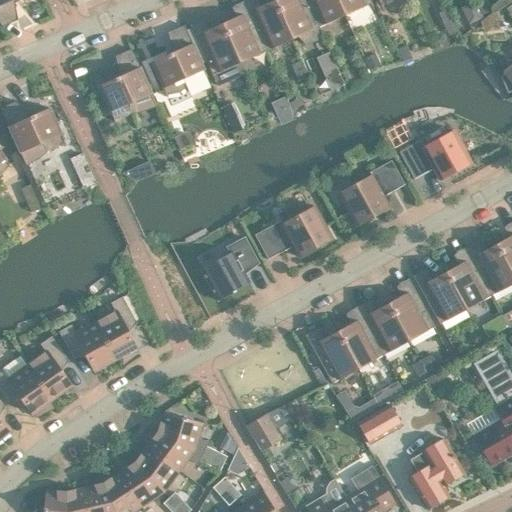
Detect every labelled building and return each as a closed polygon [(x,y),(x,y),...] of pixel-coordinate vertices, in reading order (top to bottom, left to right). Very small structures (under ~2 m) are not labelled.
[(0,0),(0,25),(0,27),(16,19),(13,1),(13,0),(0,0)] [(256,0),(248,0),(243,2),(265,51),(291,39),(273,0),(271,0),(259,6),(256,0)] [(273,0),(291,39),(297,36),(304,45),(318,40),(317,27),(304,0),(273,0)] [(336,0),(304,0),(317,27),(343,16),(336,0)] [(336,0),(343,16),(370,4),(375,14),(371,3),(369,0),(336,0)] [(235,17),(221,23),(238,63),(265,51),(243,2),(231,8),(235,17)] [(450,16),(447,9),(438,13),(441,20),(450,16)] [(212,74),(238,63),(221,23),(206,30),(202,21),(191,26),(189,23),(188,23),(216,86),(217,85),(212,74)] [(166,55),(150,62),(166,97),(167,97),(166,95),(179,92),(184,88),(182,79),(202,70),(206,78),(207,77),(183,25),(167,32),(170,50),(166,55)] [(406,45),(397,48),(403,61),(411,58),(406,45)] [(359,57),(355,47),(349,50),(347,55),(350,61),(359,57)] [(98,86),(113,119),(114,121),(115,121),(113,118),(126,116),(131,112),(139,111),(155,106),(158,114),(160,114),(130,49),(114,56),(118,74),(113,79),(98,86)] [(511,50),(511,51),(511,64),(503,72),(504,73),(499,76),(506,93),(511,90),(511,50)] [(379,64),(373,53),(363,58),(369,69),(379,64)] [(290,109),(285,98),(275,103),(280,114),(290,109)] [(49,108),(33,115),(27,115),(15,101),(0,107),(0,110),(28,172),(30,172),(26,164),(41,155),(46,150),(52,149),(63,141),(64,144),(65,143),(49,108)] [(240,117),(228,123),(232,133),(245,128),(240,117)] [(418,140),(398,151),(413,180),(433,169),(438,179),(470,162),(452,131),(422,147),(418,140)] [(191,146),(187,137),(176,141),(180,151),(191,146)] [(0,173),(8,165),(9,167),(10,167),(0,152),(0,173)] [(383,196),(404,185),(390,160),(368,172),(370,176),(337,194),(355,226),(389,207),(383,196)] [(280,220),(253,235),(267,259),(292,246),(297,256),(331,238),(314,206),(281,224),(280,220)] [(511,276),(511,223),(504,228),(508,237),(495,244),(511,276)] [(255,263),(256,263),(257,263),(243,237),(226,247),(229,252),(200,269),(217,300),(249,283),(242,270),(255,263)] [(476,243),(465,250),(490,296),(511,283),(511,276),(495,244),(481,252),(476,243)] [(490,296),(465,250),(453,256),(458,264),(444,272),(465,309),(490,296)] [(445,334),(439,323),(465,309),(444,272),(430,280),(426,271),(414,277),(413,274),(412,275),(444,334),(445,334)] [(439,337),(433,327),(406,277),(405,278),(407,281),(396,287),(401,296),(387,303),(407,341),(433,327),(438,337),(439,337)] [(114,311),(94,322),(114,359),(135,347),(129,334),(128,335),(124,328),(135,322),(121,296),(110,303),(114,311)] [(368,302),(357,309),(382,355),(407,341),(387,303),(373,311),(368,302)] [(350,323),(336,331),(357,369),(382,355),(357,309),(345,315),(350,323)] [(511,325),(511,309),(501,315),(509,327),(511,325)] [(94,370),(114,359),(94,322),(73,333),(69,325),(58,331),(72,357),(83,351),(86,357),(85,358),(94,370)] [(331,383),(357,369),(336,331),(322,339),(318,330),(307,336),(305,333),(304,333),(331,383)] [(45,351),(26,365),(50,399),(70,385),(62,373),(61,373),(57,367),(67,360),(50,336),(40,344),(45,351)] [(511,449),(511,379),(511,378),(495,351),(473,363),(497,405),(493,408),(500,420),(473,436),(490,465),(508,455),(507,453),(511,449)] [(428,355),(419,360),(424,370),(433,365),(428,355)] [(418,361),(411,365),(417,375),(424,372),(418,361)] [(34,416),(52,408),(48,401),(50,399),(26,365),(7,378),(2,371),(0,371),(0,390),(8,402),(18,395),(23,401),(22,402),(34,416)] [(425,379),(432,390),(447,381),(440,370),(425,379)] [(380,390),(375,393),(374,397),(376,401),(381,402),(385,400),(387,395),(384,391),(380,390)] [(0,437),(8,431),(0,419),(0,408),(3,406),(0,401),(0,437)] [(369,443),(400,425),(388,404),(357,422),(369,443)] [(352,405),(344,410),(351,420),(362,414),(358,407),(352,405)] [(160,421),(157,431),(194,449),(202,453),(205,446),(208,441),(197,438),(201,423),(189,419),(181,416),(181,417),(163,411),(162,413),(164,414),(162,420),(160,421)] [(260,449),(279,437),(265,414),(246,425),(260,449)] [(196,464),(198,460),(202,453),(194,449),(157,431),(151,439),(152,442),(148,447),(146,446),(178,470),(187,458),(196,464)] [(417,472),(407,478),(426,509),(448,496),(442,485),(463,473),(443,438),(421,451),(422,452),(409,459),(417,472)] [(162,491),(178,470),(146,446),(145,447),(147,448),(143,453),(140,454),(134,462),(162,491)] [(198,460),(208,465),(215,451),(205,446),(202,453),(198,460)] [(219,470),(226,456),(215,451),(208,465),(219,470)] [(119,472),(118,472),(140,506),(162,491),(134,462),(126,467),(126,470),(120,474),(119,472)] [(382,511),(381,510),(394,503),(371,465),(350,478),(357,490),(345,498),(353,511),(382,511)] [(130,511),(140,506),(118,472),(118,473),(119,474),(113,478),(110,478),(102,483),(114,511),(130,511)] [(220,496),(231,485),(223,476),(211,487),(220,496)] [(305,506),(308,511),(353,511),(345,498),(334,479),(329,481),(327,485),(325,489),(325,493),(305,506)] [(114,511),(102,483),(93,485),(91,488),(84,489),(84,487),(83,487),(89,511),(114,511)] [(228,505),(239,494),(231,485),(220,496),(228,505)] [(74,489),(65,492),(65,511),(89,511),(83,487),(83,489),(76,491),(74,489)] [(65,511),(65,492),(55,491),(53,493),(46,492),(46,489),(45,489),(42,508),(41,511),(65,511)] [(170,511),(182,500),(174,491),(162,503),(170,511)] [(274,511),(262,491),(239,506),(244,511),(274,511)] [(171,511),(187,511),(190,509),(182,500),(170,511),(171,511)]
